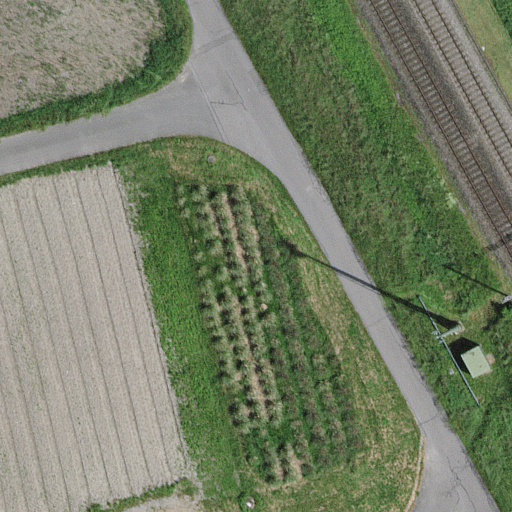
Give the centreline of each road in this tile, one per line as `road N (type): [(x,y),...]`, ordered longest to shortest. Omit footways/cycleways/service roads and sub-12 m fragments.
road 1 (unclassified): [(485,511),(247,91)]
road 2 (unclassified): [(0,156),(247,91)]
